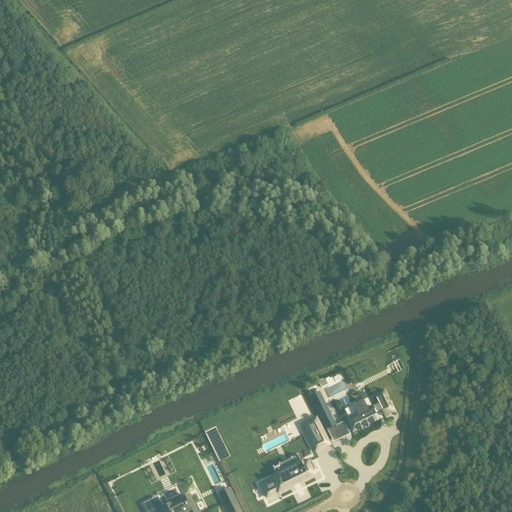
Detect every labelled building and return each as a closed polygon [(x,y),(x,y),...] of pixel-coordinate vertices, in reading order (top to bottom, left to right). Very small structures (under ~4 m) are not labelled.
[(336,427),(328,411),(319,392),(310,397),(327,431),(336,427)] [(375,398),(379,406),(371,410),(367,402),(353,409),(357,417),(347,422),(353,434),(377,422),(375,417),(382,413),(385,418),(394,414),(384,394),(375,398)] [(278,409),(281,416),(297,409),(293,402),(278,409)] [(315,453),(329,446),(316,419),(302,426),(315,453)] [(272,481),(261,487),(267,498),(277,493),(278,494),(279,493),(279,492),(283,490),(284,491),(285,490),(284,489),(289,487),(289,488),(291,488),(290,487),(293,485),(294,486),(294,485),(298,483),(298,484),(299,484),(298,483),(301,481),(302,482),(303,482),(301,478),(315,471),(311,462),(308,463),(308,462),(306,463),(307,464),(302,466),(301,463),(300,464),(300,465),(296,467),(295,466),(294,467),(292,468),(291,469),(287,471),(285,472),(283,473),(283,472),(282,473),(282,474),(278,476),(277,475),(276,476),(277,478),(273,481),(272,479),(271,480),(272,481)] [(230,490),(219,495),(226,507),(228,511),(240,511),(236,502),(230,490)] [(144,505),(147,511),(199,511),(195,504),(193,505),(189,497),(181,502),(179,498),(169,502),(171,506),(163,510),(162,508),(157,498),(144,505)]
